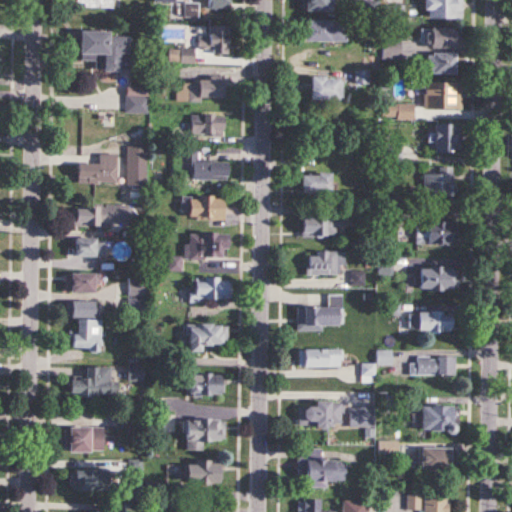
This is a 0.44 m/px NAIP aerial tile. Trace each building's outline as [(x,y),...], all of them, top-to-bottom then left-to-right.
[(460,0),(423,0),(424,18),(461,18),(460,0)] [(302,41),(337,41),(337,19),(302,19),(302,41)] [(228,52),(228,27),(197,27),(197,52),(228,52)] [(459,28),(428,28),(428,47),(459,47),(459,28)] [(107,30),(77,30),(76,59),(94,60),(93,70),(125,70),(125,34),(107,34),(107,30)] [(400,60),(400,41),(381,41),(381,60),(400,60)] [(192,62),(193,50),(168,49),(168,62),(192,62)] [(453,74),(453,53),(425,53),(425,74),(453,74)] [(308,100),(340,100),(340,77),(308,77),(308,100)] [(176,100),(225,100),(225,79),(176,80),(176,100)] [(459,110),(459,82),(422,82),(422,110),(459,110)] [(222,135),(222,114),(189,114),(189,135),(222,135)] [(454,152),(454,124),(432,124),(432,152),(454,152)] [(132,158),(145,158),(145,142),(132,142),(132,158)] [(225,179),(225,162),(197,162),(197,150),(183,150),(183,179),(225,179)] [(76,184),(115,184),(115,164),(76,164),(76,184)] [(145,164),(126,164),(126,186),(145,186),(145,164)] [(422,173),(422,204),(452,204),(452,168),(436,168),(436,173),(422,173)] [(330,173),(299,173),(299,194),(330,194),(330,173)] [(186,197),(186,217),(220,217),(220,197),(186,197)] [(70,226),(120,226),(120,207),(70,207),(70,226)] [(299,237),(341,237),(341,215),(299,215),(299,237)] [(414,221),(414,245),(450,245),(450,221),(414,221)] [(168,272),(188,272),(189,257),(223,257),(224,233),(187,233),(186,257),(168,257),(168,272)] [(72,257),(103,257),(103,239),(72,239),(72,257)] [(343,251),(307,251),(307,274),(343,274),(343,251)] [(456,290),(456,267),(416,267),(416,290),(456,290)] [(93,293),(93,274),(67,274),(67,293),(93,293)] [(128,297),(145,297),(145,278),(128,278),(128,297)] [(225,278),(192,278),(192,299),(225,299),(225,278)] [(341,294),(327,294),(327,306),(295,306),(295,329),(341,329),(341,294)] [(144,300),(127,299),(127,316),(144,317),(144,300)] [(94,317),(94,302),(67,302),(67,317),(94,317)] [(410,312),(410,330),(450,331),(450,312),(410,312)] [(99,319),(71,319),(71,351),(99,351),(99,319)] [(227,325),(187,325),(187,348),(227,348),(227,325)] [(297,349),(297,367),(340,367),(340,349),(297,349)] [(453,374),(453,356),(415,356),(415,374),(453,374)] [(109,367),(84,367),(84,379),(68,379),(68,396),(109,396),(109,367)] [(222,374),(187,374),(187,397),(222,397),(222,374)] [(297,426),(340,426),(339,403),(297,403),(297,426)] [(452,432),(452,406),(418,406),(418,431),(452,432)] [(348,407),(348,427),(371,427),(371,407),(348,407)] [(202,451),(202,442),(223,442),(223,420),(184,420),(184,450),(202,451)] [(64,452),(102,452),(102,427),(64,427),(64,452)] [(449,447),(418,447),(418,473),(449,473),(449,447)] [(339,481),(341,460),(317,458),(317,452),(303,451),(301,478),(339,481)] [(217,486),(217,460),(184,460),(184,486),(217,486)] [(69,490),(93,490),(93,470),(69,470),(69,490)] [(405,494),(405,511),(421,511),(420,511),(446,511),(447,494),(405,494)] [(363,511),(363,501),(339,501),(339,511),(363,511)]
